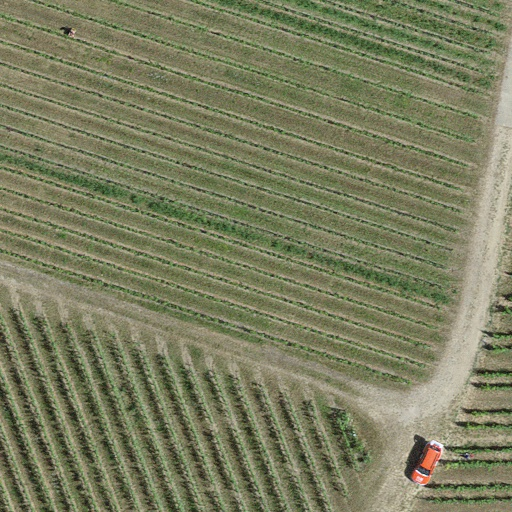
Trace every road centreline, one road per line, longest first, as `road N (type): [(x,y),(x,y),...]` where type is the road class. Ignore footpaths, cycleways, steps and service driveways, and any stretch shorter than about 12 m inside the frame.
road 1 (track): [(0,270),(429,412)]
road 2 (track): [(377,511),(460,350),(509,130)]
